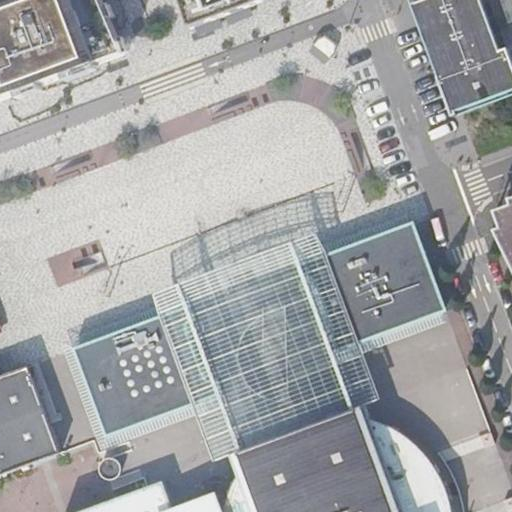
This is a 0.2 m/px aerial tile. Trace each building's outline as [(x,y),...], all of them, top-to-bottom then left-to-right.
[(0,0),(0,101),(124,54),(101,0),(0,0)] [(181,0),(191,30),(270,0),(181,0)] [(511,0),(431,0),(421,4),(414,7),(453,113),(511,90),(511,73),(511,71),(511,0)] [(511,203),(511,204),(511,222),(501,227),(511,254),(511,203)] [(495,210),(501,227),(511,222),(511,204),(495,210)] [(416,222),(384,234),(300,266),(304,278),(312,280),(318,283),(335,325),(334,332),(329,339),(326,338),(332,351),(448,308),(416,222)] [(215,298),(300,266),(290,242),(179,284),(189,308),(215,298)] [(307,295),(303,294),(300,292),(298,285),(300,281),(304,278),(300,266),(215,298),(189,308),(192,317),(185,329),(201,371),(206,377),(210,378),(215,378),(220,392),(241,449),(293,429),(353,406),(332,351),(326,338),(322,338),(319,337),(316,333),(315,328),(317,324),(321,322),(311,294),(307,295)] [(220,392),(215,378),(210,378),(206,377),(201,371),(185,329),(192,317),(189,308),(154,321),(87,346),(74,351),(83,378),(104,434),(220,392)] [(0,476),(61,454),(29,368),(3,378),(0,370),(0,476)] [(220,507),(221,511),(511,511),(511,507),(499,511),(451,511),(449,501),(444,484),(436,468),(426,452),(414,440),(401,429),(385,419),(377,415),(367,411),(364,403),(353,406),(293,429),(241,449),(229,453),(234,466),(220,507)] [(105,457),(101,460),(98,463),(97,468),(98,472),(100,476),(103,480),(107,481),(112,481),(116,480),(120,477),(122,472),(122,468),(121,463),(118,460),(114,457),(110,456),(105,457)] [(221,511),(220,507),(219,511),(172,511),(158,480),(73,511),(221,511)] [(182,509),(183,511),(211,511),(207,499),(182,509)]
